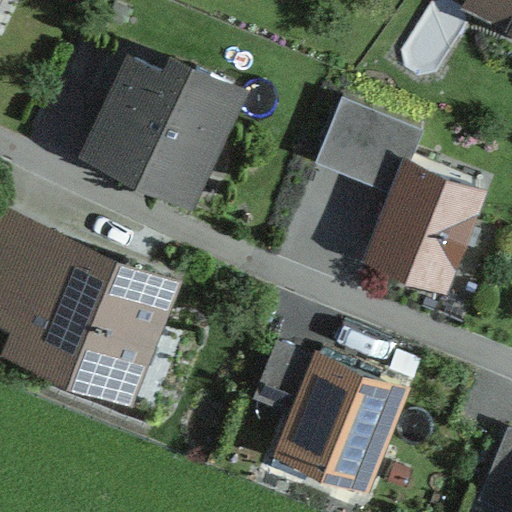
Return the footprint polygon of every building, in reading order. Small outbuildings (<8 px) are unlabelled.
[(511,0),(474,0),(511,18),(511,0)] [(192,198),(249,76),(169,39),(162,54),(127,38),(77,144),(192,198)] [(445,284),(488,178),(414,148),(425,122),(341,88),(314,156),(387,185),(361,250),(445,284)] [(181,267),(0,196),(0,317),(9,321),(0,344),(0,345),(131,396),(181,267)] [(310,346),(276,332),(252,391),(286,405),(270,443),(367,482),(411,374),(314,335),(310,346)] [(511,511),(511,425),(506,423),(477,493),(511,507),(511,511)]
